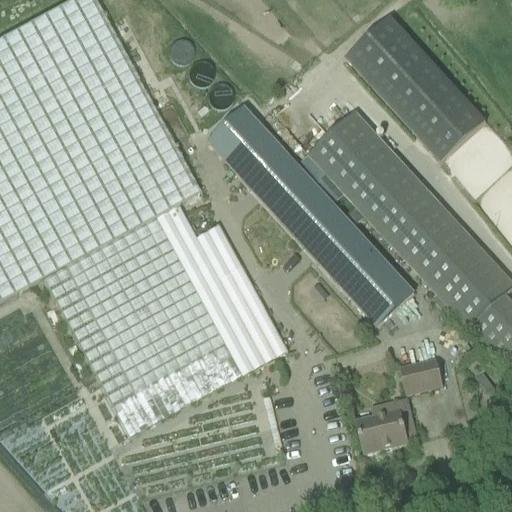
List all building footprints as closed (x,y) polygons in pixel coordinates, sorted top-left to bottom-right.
[(286,358),(263,316),(217,232),(194,244),(190,237),(193,235),(191,230),(188,232),(177,212),(197,201),(87,0),(81,0),(0,44),(0,307),(42,285),(128,443),(286,358)] [(439,168),(485,127),(390,22),(344,64),(439,168)] [(352,231),(364,220),(354,210),(343,221),(244,113),(214,140),(247,176),(239,184),(375,333),(413,298),(352,231)] [(498,366),(511,353),(511,309),(503,300),(511,291),(352,117),(307,158),(354,210),(364,220),(484,351),(498,366)] [(406,400),(441,392),(435,364),(399,373),(406,400)] [(483,378),(475,384),(491,405),(498,399),(483,378)] [(386,419),(355,427),(363,460),(407,449),(406,445),(415,443),(406,404),(383,409),(386,419)]
